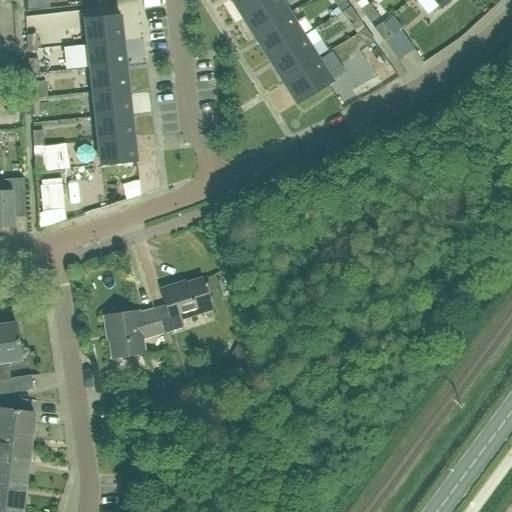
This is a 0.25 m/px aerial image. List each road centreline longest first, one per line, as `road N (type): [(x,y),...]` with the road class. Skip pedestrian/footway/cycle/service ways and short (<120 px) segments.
road 1 (unclassified): [(511,14),(413,92),(218,185)]
road 2 (residential): [(73,511),(78,493),(56,242)]
road 3 (residential): [(218,185),(187,130),(175,0)]
road 4 (unclassified): [(218,185),(56,242)]
road 5 (tertiary): [(438,511),(511,410)]
